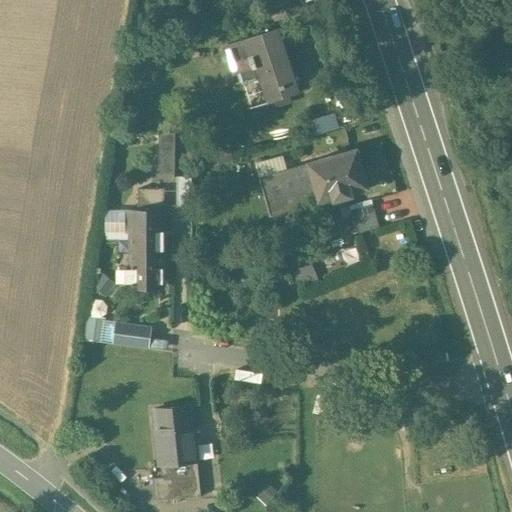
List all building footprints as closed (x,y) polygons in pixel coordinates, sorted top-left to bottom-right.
[(295,0),(267,0),(274,22),(300,13),(295,0)] [(278,28),(228,45),(240,83),(244,85),(260,80),(268,103),(300,93),(291,66),(290,66),(285,49),(278,28)] [(313,118),(315,134),(343,129),(340,114),(313,118)] [(175,134),(159,134),(158,174),(175,174),(175,134)] [(357,150),(259,178),(270,217),(332,199),(333,203),(352,197),(351,193),(369,188),(357,150)] [(181,177),(183,196),(196,194),(193,175),(181,177)] [(164,189),(138,189),(138,211),(162,211),(163,211),(162,212),(164,212),(164,189)] [(373,204),(351,211),(357,233),(380,227),(373,204)] [(138,211),(127,211),(127,233),(131,233),(130,232),(162,231),(162,212),(162,211),(138,211)] [(162,231),(130,232),(131,233),(131,266),(130,266),(130,267),(131,267),(162,267),(163,267),(163,266),(162,266),(162,233),(163,233),(163,232),(162,231)] [(162,267),(131,267),(131,287),(163,287),(162,267)] [(106,319),(90,317),(88,337),(104,338),(106,319)] [(152,327),(116,322),(113,344),(149,349),(152,327)] [(191,407),(154,410),(160,464),(197,460),(191,407)] [(197,460),(160,464),(162,478),(199,476),(197,460)] [(162,478),(153,479),(154,500),(201,497),(199,476),(162,478)] [(254,491),(267,502),(278,489),(266,478),(254,491)]
